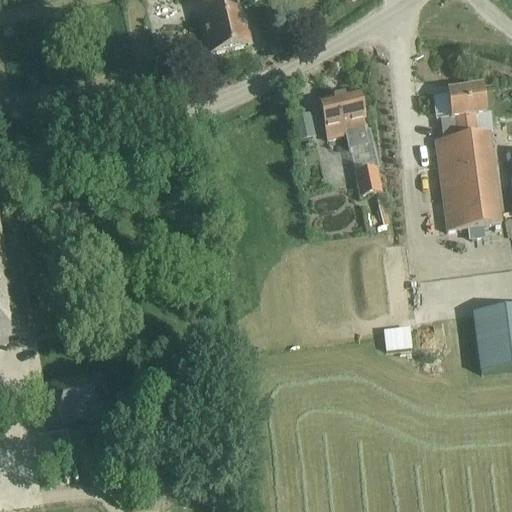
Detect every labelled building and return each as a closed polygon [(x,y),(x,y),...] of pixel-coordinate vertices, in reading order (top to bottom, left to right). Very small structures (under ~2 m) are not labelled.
[(223,15),(202,20),(211,58),(249,49),(240,11),(237,12),(235,4),(221,7),(223,15)] [(485,114),(485,109),(482,89),(446,94),(450,121),(440,123),(442,143),(434,144),(437,164),(446,235),(500,228),(488,136),(493,136),(490,113),(485,114)] [(318,104),(324,132),(327,144),(345,140),(348,152),(358,150),(359,156),(351,165),(359,201),(382,197),(370,132),(366,134),(364,123),(362,114),(357,95),(318,104)] [(27,338),(17,277),(13,257),(2,259),(0,246),(0,348),(3,348),(2,342),(27,338)] [(511,308),(465,315),(474,376),(511,370),(511,308)] [(56,407),(46,409),(50,428),(108,417),(105,398),(101,378),(52,387),(56,407)]
